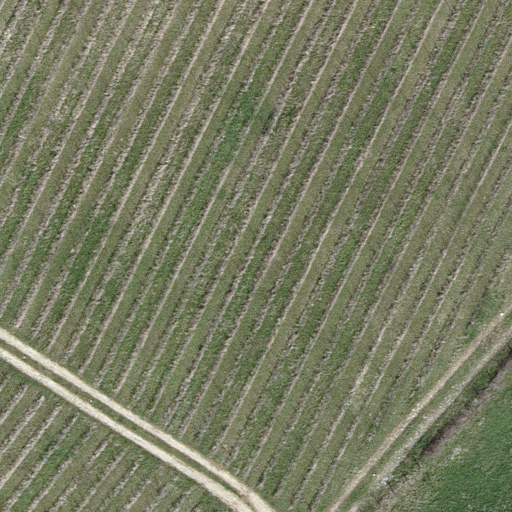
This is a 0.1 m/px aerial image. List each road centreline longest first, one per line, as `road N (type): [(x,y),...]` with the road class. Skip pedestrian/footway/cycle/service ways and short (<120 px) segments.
road 1 (track): [(0,345),(253,511)]
road 2 (track): [(345,511),(511,327)]
